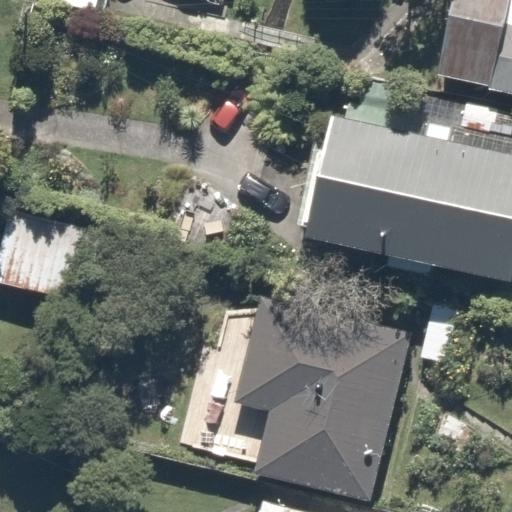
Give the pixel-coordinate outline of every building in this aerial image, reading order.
[(205,0),(97,0),(205,8),(205,0)] [(465,7),(415,0),(404,0),(386,126),(446,135),(465,7)] [(511,17),(470,11),(450,150),(511,159),(511,17)] [(490,195),(284,149),(263,276),(481,315),(490,195)] [(64,246),(0,238),(0,320),(55,326),(64,246)] [(325,511),(340,360),(177,345),(168,442),(209,446),(203,511),(325,511)]
